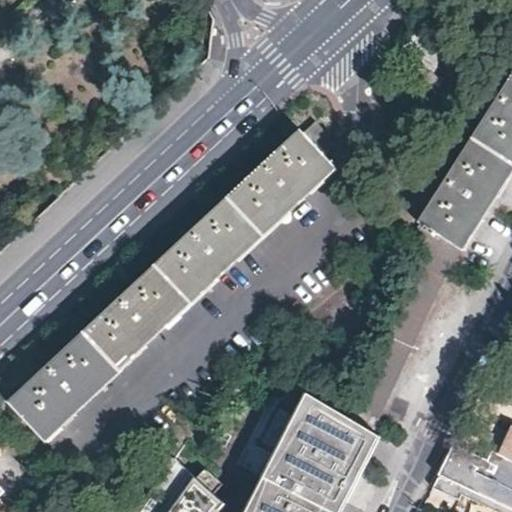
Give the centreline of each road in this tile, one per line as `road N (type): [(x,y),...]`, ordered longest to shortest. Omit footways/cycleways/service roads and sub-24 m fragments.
road 1 (primary): [(235,108),(0,334)]
road 2 (residential): [(511,279),(398,511)]
